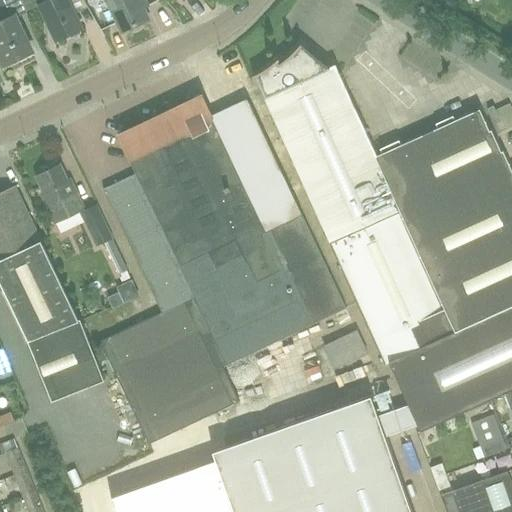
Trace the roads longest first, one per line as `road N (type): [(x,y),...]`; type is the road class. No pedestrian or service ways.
road 1 (unclassified): [(0,134),(232,26),(254,0)]
road 2 (tertiary): [(511,79),(380,0)]
